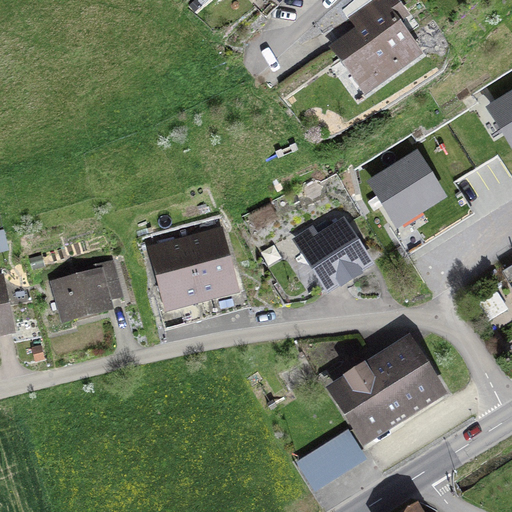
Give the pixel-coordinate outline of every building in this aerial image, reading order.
[(419,53),(398,23),(408,16),(397,0),(375,0),(365,7),(374,22),(341,44),(370,86),(419,53)] [(511,99),(492,111),(511,142),(511,99)] [(416,159),(374,186),(398,224),(440,197),(416,159)] [(296,256),(320,294),(341,280),(343,282),(356,274),(354,272),(367,264),(342,226),(296,256)] [(233,287),(219,234),(154,251),(168,305),(233,287)] [(59,288),(67,320),(108,310),(106,301),(121,297),(113,268),(98,272),(99,277),(59,288)] [(0,328),(12,326),(3,280),(0,280),(0,328)] [(405,341),(398,346),(403,353),(373,372),(368,365),(352,375),(356,381),(337,394),(363,436),(453,381),(427,338),(410,348),(405,341)]
